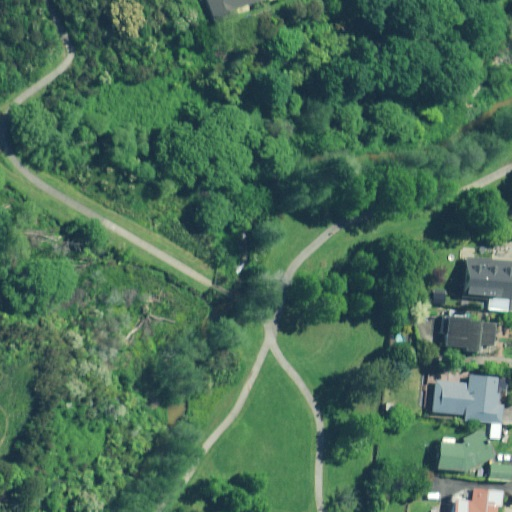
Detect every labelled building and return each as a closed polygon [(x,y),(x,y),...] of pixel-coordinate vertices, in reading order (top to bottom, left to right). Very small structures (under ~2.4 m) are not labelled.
[(232,18),(232,17),(231,14),(230,10),(257,0),(199,0),(209,27),(210,27),(212,27),(214,27),(216,27),(217,27),(219,26),(221,26),(223,25),(224,25),(226,24),(227,23),(229,22),(230,20),(231,19),(232,18)] [(459,296),(507,298),(507,285),(511,286),(511,264),(511,256),(461,254),(459,296)] [(492,322),(466,320),(467,312),(444,310),(444,316),(441,316),(438,347),(457,349),(457,353),(479,356),(480,347),(490,348),(492,325),(492,322)] [(502,395),(503,379),(463,376),(429,373),(426,412),(460,415),(460,422),(497,424),(499,405),(493,405),(494,395),(502,395)] [(459,445),(452,445),(437,444),(435,469),(467,472),(490,459),(473,431),(457,440),(459,445)] [(507,466),(484,465),(483,482),(506,483),(507,466)] [(497,492),(465,490),(464,502),(450,501),(449,511),(492,511),(493,507),(496,507),(497,492)]
